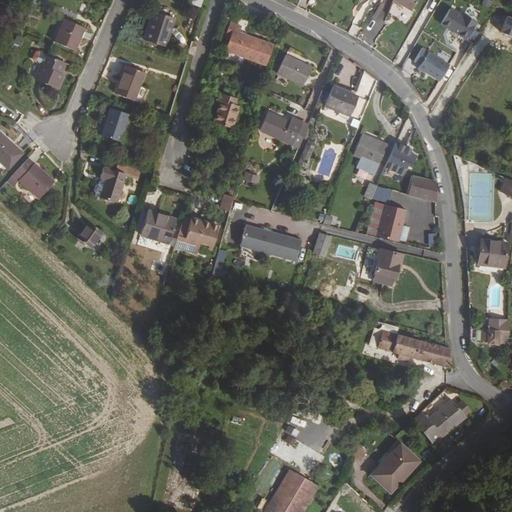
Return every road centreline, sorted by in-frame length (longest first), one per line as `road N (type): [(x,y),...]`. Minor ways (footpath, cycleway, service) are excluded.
road 1 (residential): [(257,0),(362,56),(412,101),(445,175),(458,355),(472,378),(511,406)]
road 2 (residential): [(165,167),(218,0)]
road 3 (residential): [(60,138),(121,0)]
road 4 (tertiary): [(404,511),(511,413)]
